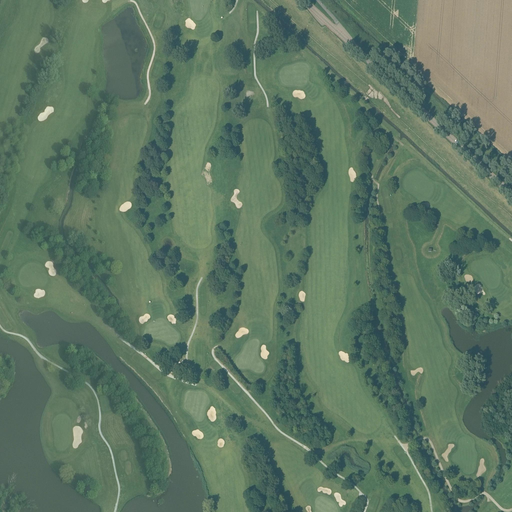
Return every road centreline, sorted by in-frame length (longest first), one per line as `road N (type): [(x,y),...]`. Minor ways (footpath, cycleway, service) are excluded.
road 1 (track): [(511,224),(276,0)]
road 2 (tertiary): [(511,195),(350,43)]
